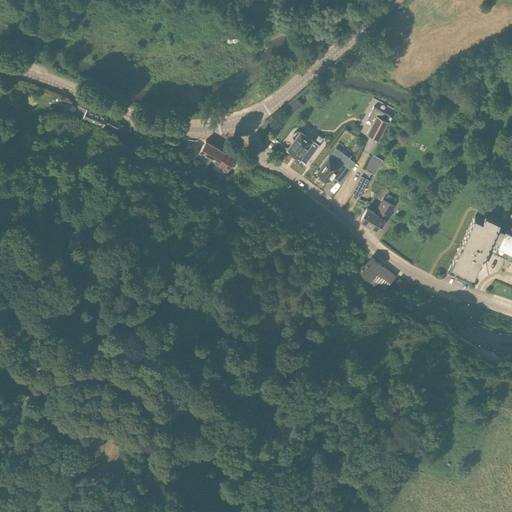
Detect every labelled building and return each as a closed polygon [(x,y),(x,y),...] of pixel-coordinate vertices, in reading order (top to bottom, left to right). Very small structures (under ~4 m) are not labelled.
[(284,110),(289,117),(303,105),(297,97),(284,110)] [(107,117),(78,105),(74,115),(83,119),(82,120),(103,128),(104,126),(116,131),(120,123),(107,117)] [(386,121),(376,116),(366,134),(377,140),(386,121)] [(308,137),(301,132),(300,132),(299,131),(298,131),(297,131),(296,131),(295,132),(294,132),(294,133),(293,134),(293,135),(293,136),(293,137),(293,138),(294,139),(295,140),(288,149),(289,150),(289,152),(292,154),(294,153),(306,164),(320,144),(309,137),(308,137)] [(195,160),(205,167),(217,147),(206,140),(198,153),(199,154),(195,160)] [(225,151),(217,147),(205,167),(208,169),(213,161),(219,164),(225,151)] [(225,151),(219,164),(228,170),(235,157),(225,151)] [(328,180),(344,159),(334,151),(317,172),(328,180)] [(367,168),(365,167),(351,195),(358,199),(368,179),(367,179),(370,173),(374,175),(379,166),(377,165),(380,160),(373,156),(367,168)] [(351,170),(344,165),(342,169),(349,174),(351,170)] [(378,231),(386,218),(387,219),(395,205),(393,204),(396,199),(387,194),(384,199),(383,198),(377,210),(367,204),(360,220),(378,231)] [(505,229),(504,231),(496,227),(500,220),(486,214),(482,220),(475,217),(448,271),(470,282),(477,268),(478,269),(481,267),(482,265),(481,262),(480,261),(487,246),(494,250),(493,253),(507,260),(511,262),(511,223),(509,230),(505,229)] [(381,265),(372,258),(360,271),(368,278),(367,280),(371,283),(374,280),(384,288),(395,276),(381,265)] [(393,287),(400,292),(406,284),(399,279),(393,287)] [(376,295),(367,288),(361,294),(371,301),(376,295)]
